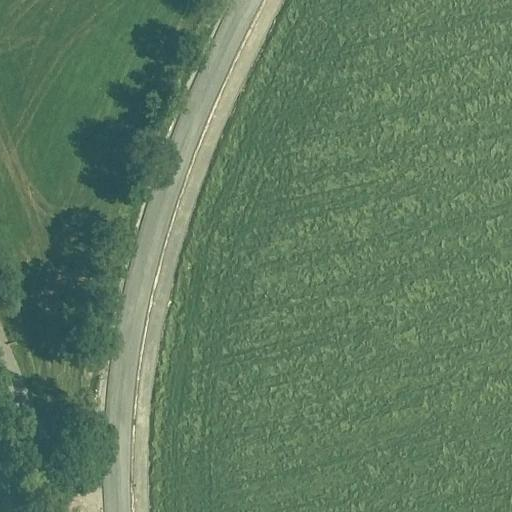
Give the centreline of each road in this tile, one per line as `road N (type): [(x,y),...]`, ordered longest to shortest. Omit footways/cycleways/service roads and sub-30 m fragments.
road 1 (tertiary): [(106,478),(121,340),(146,249),(202,87),(247,0)]
road 2 (residential): [(0,340),(19,390),(74,457),(106,478)]
